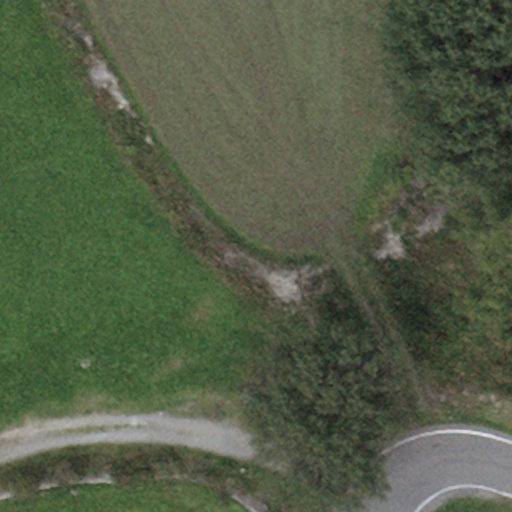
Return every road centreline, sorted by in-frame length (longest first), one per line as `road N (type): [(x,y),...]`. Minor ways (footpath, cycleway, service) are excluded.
road 1 (track): [(378,507),(269,455),(157,436),(19,458),(0,468)]
road 2 (tertiary): [(511,470),(482,458),(429,464),(378,511)]
